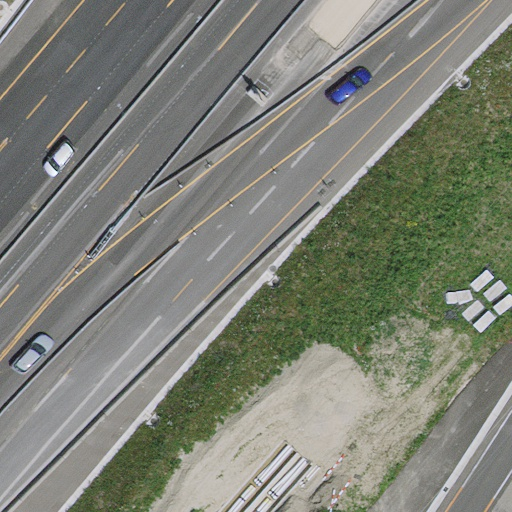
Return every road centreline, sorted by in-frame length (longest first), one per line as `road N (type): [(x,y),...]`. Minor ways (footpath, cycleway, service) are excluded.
road 1 (motorway): [(0,435),(480,0)]
road 2 (motorway): [(0,344),(281,0)]
road 3 (motorway): [(168,0),(0,197)]
